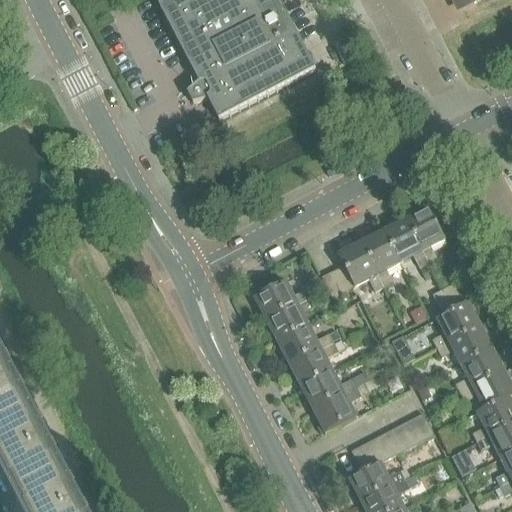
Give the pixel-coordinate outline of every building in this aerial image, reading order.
[(185,57),(200,86),(188,96),(193,106),(209,103),(219,124),(229,118),(230,120),(231,119),(231,118),(239,113),(240,115),(241,114),(240,113),(248,109),(249,110),(250,109),(249,108),(258,104),(258,105),(259,104),(259,103),(267,99),(268,100),(269,99),(268,98),(276,94),(277,95),(278,94),(278,93),(286,89),(286,90),(288,90),(287,88),(295,84),(296,85),(297,85),(296,83),(304,79),(305,80),(306,80),(305,79),(316,73),(306,55),(277,0),(175,0),(159,9),(165,19),(164,19),(164,20),(165,20),(170,28),(168,29),(169,30),(170,29),(174,37),(173,38),(174,39),(175,39),(179,47),(178,47),(179,49),(180,48),(184,56),(183,57),(184,58),(185,57)] [(452,0),(458,10),(472,2),(474,6),(484,0),(452,0)] [(333,46),(344,68),(355,62),(344,40),(343,41),(333,46)] [(407,223),(429,267),(438,262),(431,251),(446,243),(429,211),(407,223)] [(384,235),(400,267),(414,260),(420,272),(421,271),(429,267),(407,223),(384,235)] [(400,267),(384,235),(361,247),(384,291),(392,286),(386,275),(400,267)] [(344,270),(355,291),(369,284),(376,295),(384,291),(361,247),(338,259),(344,270)] [(435,278),(429,267),(421,271),(427,282),(435,278)] [(344,270),(333,276),(344,297),(355,291),(344,270)] [(447,275),(436,280),(443,293),(454,288),(447,275)] [(333,276),(322,282),(334,303),(344,297),(333,276)] [(267,325),(310,303),(306,294),(294,300),(286,285),(255,302),(267,325)] [(443,293),(434,298),(439,309),(460,298),(455,289),(454,288),(443,293)] [(460,298),(439,309),(444,319),(465,308),(460,298)] [(278,348),(309,331),(302,318),(314,311),(310,303),(267,325),(278,348)] [(445,337),(433,344),(437,352),(482,329),(470,306),(465,308),(444,319),(437,323),(445,337)] [(424,323),(420,314),(411,319),(416,327),(424,323)] [(482,329),(437,352),(442,361),(454,355),(461,368),(494,351),(482,329)] [(309,331),(278,348),(290,370),(334,347),(334,346),(330,339),(329,338),(317,345),(309,331)] [(341,342),(337,335),(330,339),(334,346),(341,342)] [(406,355),(399,342),(392,346),(398,358),(406,355)] [(346,352),(342,343),(334,347),(338,355),(346,352)] [(302,392),(333,376),(326,362),(338,355),(334,347),(290,370),(302,392)] [(468,382),(456,388),(461,397),(505,374),(494,351),(461,368),(468,382)] [(511,386),(505,374),(461,397),(465,405),(477,399),(485,414),(509,401),(510,401),(511,399),(511,386)] [(313,415),(357,392),(352,383),(340,390),(333,376),(302,392),(313,415)] [(369,386),(364,377),(353,383),(357,392),(369,386)] [(0,511),(71,511),(59,487),(55,489),(40,460),(45,458),(35,439),(30,441),(18,416),(22,413),(4,378),(0,379),(0,511)] [(431,400),(425,388),(416,393),(422,404),(431,400)] [(325,438),(358,421),(349,407),(361,400),(357,392),(313,415),(325,438)] [(477,446),(511,428),(511,405),(510,401),(509,401),(485,414),(477,417),(485,431),(473,437),(477,446)] [(435,438),(423,418),(413,423),(424,444),(435,438)] [(414,449),(424,444),(413,423),(403,428),(414,449)] [(404,455),(414,449),(403,428),(393,434),(404,455)] [(511,428),(477,446),(482,455),(494,449),(501,462),(511,456),(511,428)] [(394,460),(404,455),(393,434),(383,439),(394,460)] [(384,465),(394,460),(383,439),(372,444),(384,465)] [(374,471),(381,467),(384,465),(372,444),(362,449),(374,471)] [(352,455),(363,476),(374,471),(362,449),(352,455)] [(511,456),(501,462),(508,476),(496,482),(501,491),(511,485),(511,456)] [(361,507),(405,484),(400,475),(388,481),(381,467),(374,471),(363,476),(349,484),(361,507)] [(419,487),(415,479),(405,484),(410,492),(419,487)] [(364,511),(404,511),(398,498),(410,493),(405,484),(361,507),(364,511)] [(511,485),(501,491),(505,500),(511,496),(511,485)]
